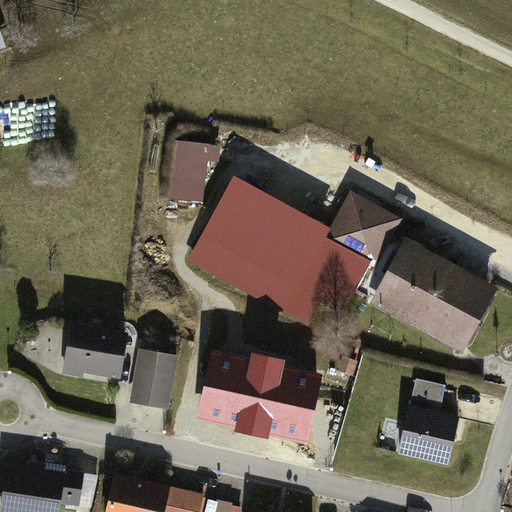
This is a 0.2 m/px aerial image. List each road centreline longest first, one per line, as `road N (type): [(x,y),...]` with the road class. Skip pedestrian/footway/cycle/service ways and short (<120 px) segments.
road 1 (residential): [(438,511),(50,421)]
road 2 (track): [(511,58),(390,0)]
